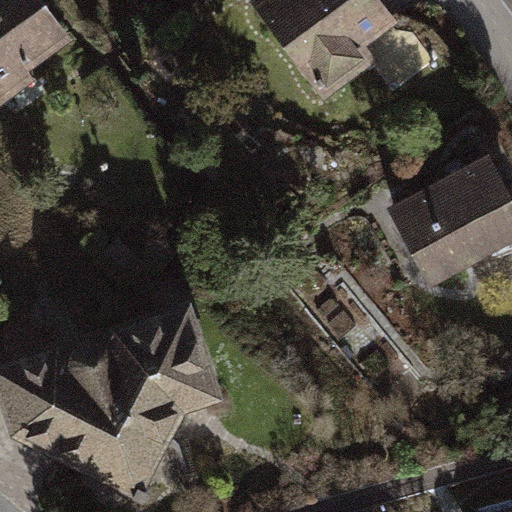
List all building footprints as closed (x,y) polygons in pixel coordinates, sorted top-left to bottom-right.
[(0,0),(0,95),(75,42),(45,0),(0,0)] [(381,0),(261,0),(256,5),(326,97),(379,62),(366,44),(399,23),(381,0)] [(511,168),(499,145),(395,199),(441,286),(511,249),(511,168)] [(205,292),(2,374),(18,442),(163,491),(228,388),(205,292)] [(511,511),(511,500),(474,511),(511,511)]
